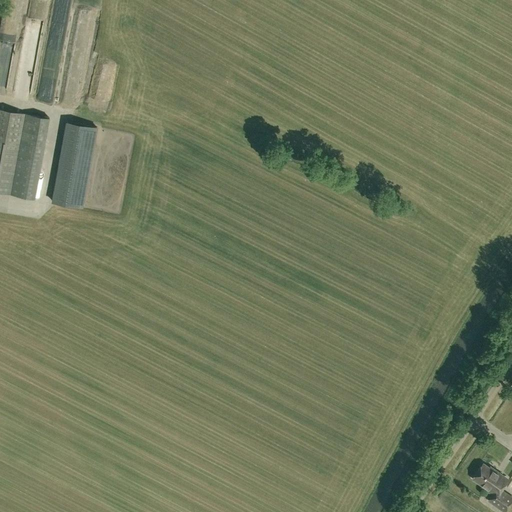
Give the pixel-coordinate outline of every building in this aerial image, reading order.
[(10,0),(5,32),(19,34),(24,0),(10,0)] [(80,21),(92,22),(93,15),(81,14),(80,21)] [(81,88),(91,23),(79,21),(70,86),(81,88)] [(22,67),(34,69),(39,38),(32,37),(32,41),(26,40),(22,67)] [(48,85),(59,86),(62,52),(51,51),(48,85)] [(0,92),(7,94),(13,58),(0,55),(0,69),(1,70),(0,76),(0,92)] [(0,191),(26,197),(41,117),(0,109),(0,191)] [(67,122),(52,201),(82,207),(96,127),(73,123),(67,122)] [(496,483),(502,476),(489,467),(488,468),(482,464),(473,478),(488,488),(487,489),(488,491),(494,482),(496,483)] [(494,482),(488,491),(493,494),(488,501),(504,511),(511,500),(511,497),(500,489),(507,479),(502,476),(496,483),(494,482)]
